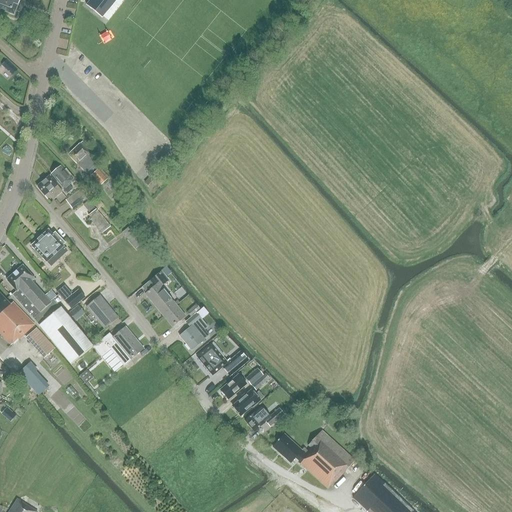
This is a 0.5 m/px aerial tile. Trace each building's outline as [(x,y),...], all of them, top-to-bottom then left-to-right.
[(0,0),(0,10),(14,16),(17,6),(18,6),(20,0),(0,0)] [(114,0),(90,0),(86,5),(101,17),(112,3),(114,0)] [(6,60),(1,65),(7,71),(12,65),(6,60)] [(97,170),(95,164),(90,159),(94,155),(82,142),(68,155),(77,164),(86,173),(91,175),(101,185),(107,180),(97,170)] [(163,169),(171,161),(166,155),(158,164),(163,169)] [(67,194),(72,189),(68,184),(72,181),(63,171),(60,167),(51,175),(67,194)] [(63,171),(72,181),(74,179),(66,169),(63,171)] [(151,189),(160,180),(153,174),(145,183),(151,189)] [(53,199),(62,192),(57,186),(57,185),(50,176),(36,187),(44,196),(48,193),(53,199)] [(86,197),(80,189),(66,200),(72,208),(86,197)] [(99,199),(92,191),(89,194),(95,202),(99,199)] [(111,227),(96,209),(88,216),(91,220),(90,220),(102,234),(111,227)] [(141,243),(128,227),(122,232),(135,248),(141,243)] [(67,251),(63,247),(62,246),(65,244),(55,233),(52,235),(48,231),(41,237),(49,246),(39,255),(50,267),(67,251)] [(31,246),(39,255),(49,246),(41,237),(31,246)] [(34,320),(41,329),(63,311),(60,308),(53,299),(49,302),(32,282),(35,279),(33,277),(32,277),(22,266),(6,280),(16,291),(12,295),(34,320)] [(145,295),(154,306),(167,295),(161,287),(163,285),(168,280),(161,272),(151,281),(155,286),(146,294),(145,295)] [(70,308),(78,302),(64,287),(57,293),(70,308)] [(18,340),(34,325),(12,302),(10,305),(0,294),(0,334),(11,345),(17,339),(18,340)] [(154,306),(163,316),(176,306),(167,295),(154,306)] [(95,318),(109,307),(100,296),(86,308),(95,318)] [(200,309),(195,304),(186,312),(190,317),(200,309)] [(82,310),(78,306),(69,314),(75,322),(80,317),(78,314),(82,310)] [(176,306),(163,316),(172,327),(185,316),(176,306)] [(118,318),(109,307),(95,318),(104,329),(118,318)] [(63,311),(41,329),(71,365),(92,347),(63,311)] [(203,340),(209,336),(204,330),(208,327),(196,313),(185,322),(190,328),(179,336),(191,351),(203,341),(203,340)] [(55,349),(36,328),(25,338),(43,359),(55,349)] [(121,350),(134,338),(125,328),(112,339),(121,350)] [(112,345),(105,337),(94,346),(101,354),(112,345)] [(143,349),(134,338),(121,350),(130,360),(143,349)] [(213,352),(209,347),(196,357),(200,362),(212,376),(222,368),(229,377),(243,365),(236,356),(230,362),(225,355),(219,360),(213,352)] [(17,374),(27,385),(38,376),(35,372),(37,371),(30,363),(17,374)] [(96,369),(93,365),(85,372),(88,375),(96,369)] [(263,376),(263,375),(257,369),(245,379),(251,385),(263,376)] [(263,376),(251,385),(256,391),(270,379),(265,373),(263,375),(263,376)] [(13,380),(8,375),(2,380),(8,385),(13,380)] [(240,389),(246,384),(238,375),(232,380),(220,390),(228,400),(240,390),(240,389)] [(251,391),(232,407),(240,416),(254,404),(255,405),(263,398),(259,392),(255,395),(251,391)] [(4,410),(13,418),(15,415),(7,407),(4,410)] [(270,427),(284,415),(279,409),(269,417),(261,408),(245,421),(254,432),(266,422),(270,427)] [(304,448),(302,450),(301,451),(284,435),(273,447),(290,463),(295,458),(299,461),(298,462),(327,489),(334,481),(335,482),(354,461),(321,431),(308,446),(311,449),(308,452),(304,448)] [(413,511),(374,475),(353,498),(367,511),(413,511)] [(294,493),(333,511),(346,511),(348,510),(297,486),(294,493)] [(36,511),(17,499),(8,511),(36,511)]
